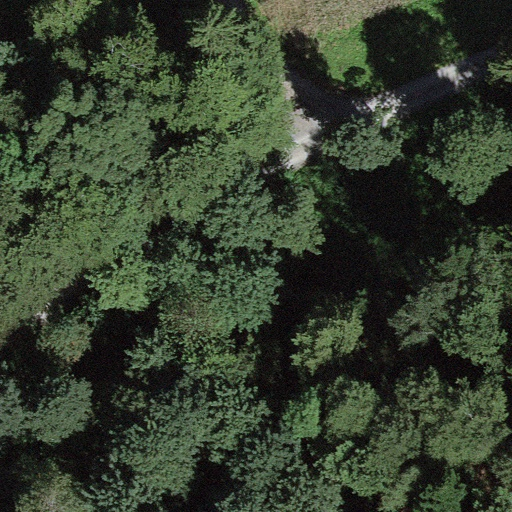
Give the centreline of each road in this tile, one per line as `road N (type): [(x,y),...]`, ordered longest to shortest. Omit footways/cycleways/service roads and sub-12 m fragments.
road 1 (track): [(0,350),(312,129)]
road 2 (track): [(312,129),(511,50)]
road 3 (track): [(312,129),(220,0)]
